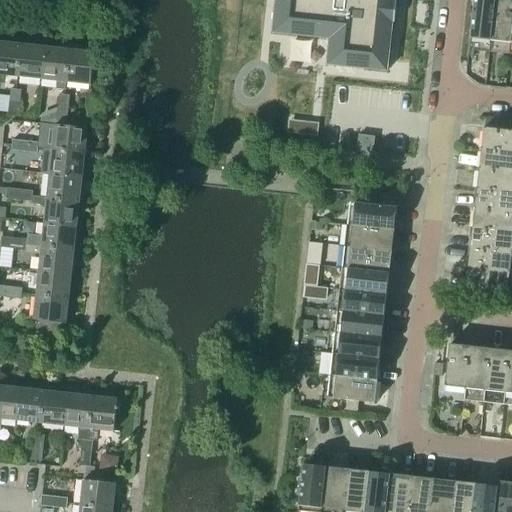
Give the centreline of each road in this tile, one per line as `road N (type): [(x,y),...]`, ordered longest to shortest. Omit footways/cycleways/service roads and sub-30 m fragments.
road 1 (residential): [(421,319),(448,96)]
road 2 (residential): [(414,438),(408,424),(421,319)]
